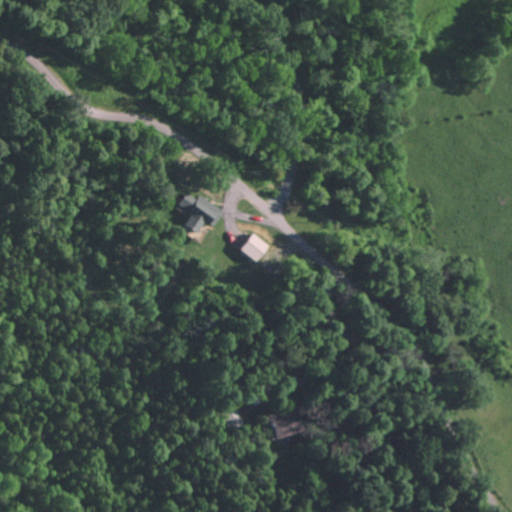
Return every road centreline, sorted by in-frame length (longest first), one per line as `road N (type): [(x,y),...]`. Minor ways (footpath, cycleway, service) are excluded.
road 1 (residential): [(497,511),(414,349),(371,303),(178,138),(78,108),(0,40)]
road 2 (residential): [(271,216),(297,154),(298,97),(285,57),(240,0)]
